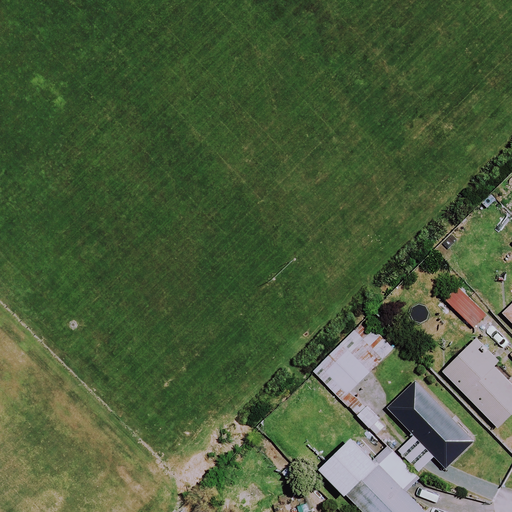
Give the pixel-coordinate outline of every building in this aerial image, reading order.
[(487,315),(458,287),(446,300),(474,328),(487,315)] [(511,304),(503,313),(511,322),(511,304)] [(348,393),(369,372),(394,348),(374,328),(364,338),(358,331),(343,345),(315,371),(352,410),(358,404),(348,393)] [(494,359),(476,341),(444,372),(498,427),(511,412),(511,383),(491,362),(494,359)] [(474,441),(416,381),(388,407),(414,435),(400,449),(420,470),(435,456),(446,468),(474,441)] [(389,447),(375,460),(354,438),(322,469),(364,511),(425,511),(405,491),(419,478),(389,447)]
